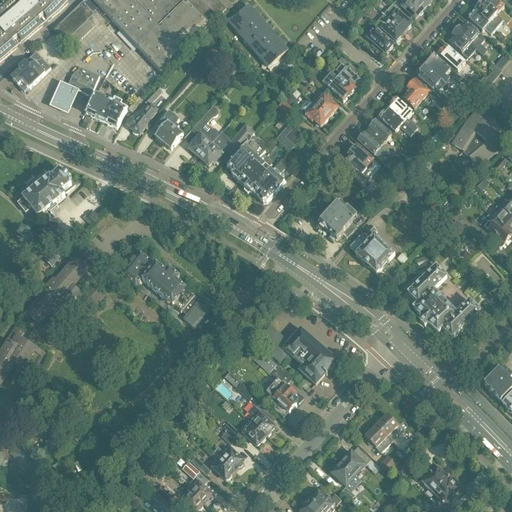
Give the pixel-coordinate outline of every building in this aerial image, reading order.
[(48,22),(68,5),(63,0),(11,0),(0,10),(0,62),(16,49),(13,45),(19,40),(22,44),(42,27),(39,23),(45,18),(48,22)] [(87,0),(83,4),(93,14),(99,9),(161,74),(225,13),(213,0),(87,0)] [(407,0),(401,7),(401,8),(402,9),(416,21),(420,17),(421,16),(423,14),(423,12),(424,12),(410,0),(407,0)] [(410,0),(424,12),(427,8),(429,8),(431,5),(431,4),(432,3),(428,0),(410,0)] [(502,12),(505,9),(495,0),(486,0),(483,4),(490,11),(491,10),(498,16),(498,17),(504,23),(511,29),(511,22),(511,21),(508,18),(508,17),(502,12)] [(399,11),(402,9),(401,8),(401,7),(397,4),(396,2),(393,6),(394,7),(399,11)] [(64,42),(93,14),(83,4),(54,32),(64,42)] [(490,11),(483,4),(476,12),(483,19),(482,20),(489,26),(490,25),(497,31),(504,23),(498,17),(498,16),(491,10),(490,11)] [(384,17),(390,22),(404,35),(412,26),(400,16),(398,13),(399,12),(393,7),(384,17)] [(228,24),(236,33),(256,16),(250,8),(239,18),(237,16),(228,24)] [(492,36),(497,31),(490,25),(489,26),(482,20),(483,19),(476,12),(468,21),(483,34),(486,30),(492,36)] [(243,41),(263,23),(256,16),(236,33),(243,41)] [(396,43),(404,35),(390,22),(384,17),(375,27),(381,32),(382,31),(390,38),(396,43)] [(263,23),(243,41),(250,48),(269,30),(263,23)] [(466,24),(457,34),(471,47),(471,46),(476,51),(477,51),(482,56),(483,56),(486,52),(481,47),(485,42),(480,37),(473,31),(466,24)] [(256,55),(276,38),(269,30),(250,48),(256,55)] [(367,39),(371,43),(374,46),(372,48),(379,54),(377,55),(381,58),(384,54),(386,56),(394,46),(379,34),(375,30),(367,39)] [(201,41),(211,50),(220,40),(210,31),(201,41)] [(450,45),(463,56),(462,57),(468,61),(477,51),(476,51),(471,46),(471,47),(457,34),(449,44),(450,45)] [(498,37),(497,38),(506,46),(509,42),(507,40),(500,34),(498,37)] [(276,38),(256,55),(263,63),(282,45),(276,38)] [(278,62),(288,53),(282,45),(263,63),(271,72),(279,64),(278,62)] [(456,72),(458,74),(466,65),(447,48),(444,51),(442,51),(439,54),(439,57),(456,72)] [(22,74),(14,82),(17,86),(19,88),(21,87),(25,91),(27,90),(28,90),(30,90),(31,90),(37,85),(45,77),(52,71),(37,55),(36,55),(27,63),(28,63),(23,68),(20,71),(21,73),(22,74)] [(446,80),(451,74),(435,59),(426,69),(446,87),(447,88),(450,84),(446,80)] [(353,94),(362,84),(355,77),(358,74),(342,60),(338,64),(342,67),(336,73),(341,77),(338,81),(353,94)] [(287,75),(294,68),(287,62),(281,70),(287,75)] [(500,62),(496,67),(500,71),(504,66),(500,62)] [(421,68),(416,74),(417,74),(421,78),(420,80),(419,81),(433,94),(435,91),(440,95),(446,87),(426,69),(423,67),(421,68)] [(100,78),(81,70),(73,78),(72,77),(72,78),(68,88),(78,92),(91,98),(91,99),(100,78)] [(498,78),(495,75),(493,73),(487,81),(492,85),(498,78)] [(307,78),(316,86),(319,82),(311,74),(307,78)] [(353,94),(338,81),(332,75),(323,86),(344,104),(353,94)] [(457,76),(454,79),(459,84),(462,80),(457,76)] [(481,97),(492,85),(487,81),(476,93),(481,97)] [(409,91),(408,91),(423,104),(426,108),(435,99),(431,95),(417,82),(412,87),(411,87),(409,89),(409,91)] [(69,113),(78,92),(68,88),(63,86),(54,107),(69,113)] [(143,102),(143,103),(148,108),(163,94),(157,88),(143,102)] [(402,101),(415,113),(423,104),(408,91),(403,97),(404,98),(402,101)] [(310,102),(329,120),(330,119),(331,118),(332,118),(334,115),(335,114),(338,110),(331,104),(333,102),(326,96),(324,94),(323,96),(321,94),(312,104),(310,102)] [(112,104),(101,99),(97,97),(87,117),(96,121),(96,122),(102,125),(112,104)] [(452,105),(443,97),(439,100),(449,109),(452,105)] [(143,103),(143,102),(139,98),(128,110),(132,114),(143,103)] [(112,104),(102,125),(108,128),(109,127),(118,132),(127,112),(119,108),(121,104),(114,101),(112,104)] [(294,111),(287,105),(284,102),(279,108),(288,116),(294,111)] [(305,114),(303,116),(313,125),(314,123),(321,129),(329,120),(310,102),(301,111),(305,114)] [(413,116),(397,102),(388,111),(404,125),(414,134),(419,130),(409,120),(413,116)] [(199,160),(200,160),(214,144),(222,135),(222,134),(219,138),(218,137),(218,133),(215,130),(212,131),(207,126),(213,119),(216,119),(218,116),(218,112),(214,108),(191,133),(199,139),(192,146),(194,148),(190,152),(194,155),(194,157),(197,160),(199,160)] [(132,122),(128,127),(129,128),(133,131),(132,132),(134,133),(134,135),(136,137),(138,136),(139,137),(140,137),(145,130),(148,131),(150,128),(148,126),(153,118),(157,113),(151,109),(147,114),(141,121),(136,117),(133,122),(132,122)] [(414,134),(404,125),(388,111),(380,121),(395,135),(400,129),(410,138),(414,134)] [(496,132),(488,124),(489,120),(477,112),(466,124),(467,126),(463,131),(462,131),(453,146),(463,153),(465,153),(469,156),(469,159),(477,169),(491,158),(491,157),(495,152),(497,153),(508,141),(499,129),(496,132)] [(172,152),(184,137),(178,132),(180,129),(176,126),(179,122),(170,114),(158,128),(162,131),(156,139),(172,152)] [(448,123),(452,127),(459,119),(454,115),(448,123)] [(368,134),(383,148),(392,138),(376,124),(371,131),(368,134)] [(289,137),(295,129),(291,125),(284,133),(289,137)] [(227,151),(234,158),(248,142),(248,141),(255,133),(246,126),(231,143),(222,135),(214,144),(200,160),(200,161),(200,163),(203,165),(205,165),(209,168),(213,165),(214,166),(216,164),(217,166),(220,163),(218,162),(223,156),(222,156),(227,151)] [(438,134),(443,138),(449,132),(443,127),(438,134)] [(304,137),(295,129),(289,137),(286,140),(295,148),(304,137)] [(394,157),(383,148),(368,134),(365,138),(359,144),(385,167),(394,157)] [(439,143),(433,139),(428,144),(434,149),(439,143)] [(233,164),(226,172),(239,183),(260,160),(261,159),(262,158),(266,152),(253,140),(250,143),(244,150),(245,150),(233,164)] [(423,146),(416,154),(423,160),(429,152),(423,146)] [(349,155),(350,158),(370,176),(372,178),(381,168),(374,161),(373,162),(358,149),(355,153),(352,152),(349,155)] [(252,196),(253,196),(274,172),(266,166),(265,167),(261,164),(264,160),(262,158),(261,159),(260,160),(239,183),(245,189),(245,193),(248,196),(251,195),(252,196)] [(347,166),(342,171),(362,190),(368,184),(368,183),(372,178),(370,176),(350,158),(346,162),(347,166)] [(422,163),(416,158),(411,164),(416,169),(422,163)] [(498,175),(508,165),(508,164),(503,160),(493,171),(498,175)] [(274,172),(253,196),(264,206),(267,206),(272,201),(283,188),(283,187),(287,184),(279,177),(287,169),(287,167),(282,163),(278,168),(274,172)] [(403,184),(411,175),(406,169),(397,179),(403,184)] [(72,185),(61,172),(52,180),(51,179),(41,187),(41,186),(37,186),(34,189),(33,192),(33,193),(24,200),(24,201),(19,205),(26,214),(32,210),(39,219),(49,211),(51,215),(59,209),(56,205),(66,198),(62,193),(72,185)] [(391,184),(397,189),(401,185),(396,179),(391,184)] [(485,180),(477,188),(481,193),(489,185),(485,180)] [(365,192),(360,198),(364,201),(360,205),(368,213),(372,208),(376,212),(381,206),(379,204),(370,196),(365,192)] [(372,194),(370,196),(379,204),(381,206),(386,201),(378,195),(372,194)] [(362,223),(341,204),(338,206),(319,227),(319,228),(319,231),(323,235),(327,235),(327,234),(331,237),(329,239),(334,244),(336,242),(339,242),(344,236),(347,239),(362,223)] [(511,205),(511,204),(503,213),(509,219),(511,218),(511,219),(511,205)] [(489,216),(495,222),(501,228),(503,227),(505,229),(505,230),(510,235),(511,233),(511,219),(511,218),(509,219),(503,213),(497,208),(489,216)] [(94,214),(89,219),(95,224),(99,219),(94,214)] [(499,249),(503,249),(511,239),(511,237),(510,235),(505,230),(505,229),(503,227),(501,228),(495,222),(489,216),(485,220),(488,223),(483,228),(498,242),(497,244),(497,247),(499,249)] [(441,227),(447,233),(454,225),(448,219),(441,227)] [(454,225),(446,233),(455,241),(466,229),(457,221),(454,225)] [(377,276),(395,257),(374,237),(377,233),(371,227),(351,249),(358,256),(356,258),(377,276)] [(110,260),(92,246),(83,256),(102,270),(110,260)] [(52,268),(60,259),(54,254),(46,263),(52,268)] [(156,268),(141,256),(136,262),(133,259),(129,263),(128,262),(125,267),(129,270),(123,277),(137,289),(143,281),(144,282),(143,283),(144,284),(145,284),(173,307),(172,308),(174,309),(174,308),(181,315),(183,313),(187,317),(184,321),(186,324),(193,330),(196,331),(209,315),(207,312),(201,307),(206,301),(198,294),(195,298),(187,292),(188,292),(178,283),(180,280),(170,271),(167,275),(157,266),(156,268)] [(428,267),(425,258),(415,262),(418,271),(428,267)] [(73,289),(89,271),(76,259),(56,283),(54,281),(45,290),(48,292),(27,315),(40,326),(56,309),(73,324),(90,304),(95,308),(103,299),(94,290),(85,299),(73,289)] [(456,316),(434,292),(447,279),(437,268),(409,295),(419,306),(414,310),(422,318),(421,319),(421,323),(426,328),(430,327),(438,335),(442,331),(452,341),(480,314),(470,303),(456,316)] [(290,346),(270,327),(256,343),(280,365),(285,359),(282,356),(286,353),(304,369),(300,373),(316,387),(325,376),(327,378),(328,376),(327,375),(333,368),(333,367),(337,363),(308,338),(308,337),(302,332),(290,346)] [(0,356),(0,380),(4,383),(15,365),(32,376),(45,356),(21,341),(21,340),(20,339),(24,333),(16,328),(7,343),(8,343),(4,350),(0,356)] [(249,348),(242,355),(248,360),(255,353),(249,348)] [(299,405),(303,401),(287,387),(293,380),(263,354),(262,356),(255,363),(275,381),(265,393),(274,402),(269,407),(284,419),(288,415),(290,416),(297,408),(297,407),(299,405)] [(501,404),(511,393),(511,374),(504,367),(500,372),(500,371),(484,387),(501,404)] [(237,390),(236,390),(254,407),(247,414),(251,418),(248,422),(247,422),(249,423),(252,426),(253,426),(266,439),(267,438),(269,438),(271,436),(271,435),(271,433),(273,431),(275,429),(261,417),(260,416),(262,414),(261,414),(267,408),(241,385),(237,390)] [(511,393),(501,404),(503,406),(511,414),(511,393)] [(398,427),(388,416),(377,428),(388,439),(393,444),(406,431),(400,426),(398,427)] [(241,435),(229,424),(224,429),(237,440),(241,435)] [(243,433),(242,435),(243,435),(257,448),(259,446),(261,444),(262,444),(264,444),(266,442),(266,440),(265,439),(266,439),(253,426),(252,426),(250,429),(247,432),(247,431),(246,430),(243,433)] [(377,428),(365,439),(382,456),(393,444),(388,439),(377,428)] [(420,429),(414,435),(419,440),(425,434),(420,429)] [(231,447),(235,442),(226,434),(222,439),(231,447)] [(218,449),(214,453),(221,460),(235,472),(238,469),(241,469),(244,466),(243,464),(244,463),(233,453),(232,452),(230,451),(225,456),(218,449)] [(214,453),(211,457),(215,461),(214,462),(217,465),(212,470),(220,476),(226,482),(227,482),(229,482),(232,479),(232,476),(235,472),(221,460),(214,453)] [(341,462),(341,463),(342,464),(342,465),(343,465),(342,466),(355,478),(365,468),(351,456),(347,460),(346,460),(345,459),(344,459),(343,460),(342,460),(342,461),(341,462)] [(157,462),(161,466),(165,461),(161,457),(157,462)] [(206,478),(211,472),(196,458),(191,464),(206,478)] [(389,476),(398,466),(388,458),(380,467),(389,476)] [(380,470),(371,462),(366,468),(375,476),(380,470)] [(396,472),(402,479),(411,470),(405,463),(396,472)] [(334,474),(333,476),(342,484),(346,488),(351,493),(361,483),(355,478),(342,466),(337,471),(337,470),(336,470),(335,470),(335,471),(334,471),(334,472),(333,472),(333,473),(334,473),(334,474)] [(435,495),(435,496),(451,480),(451,479),(449,480),(435,466),(429,473),(432,476),(432,477),(432,478),(425,485),(430,491),(425,495),(430,499),(435,495)] [(451,480),(435,496),(442,502),(438,506),(443,511),(453,511),(446,505),(462,490),(451,480)] [(394,481),(388,489),(393,492),(398,485),(394,481)] [(188,493),(204,507),(204,506),(206,506),(209,503),(208,501),(212,497),(197,483),(188,493)] [(150,489),(157,495),(172,508),(179,501),(162,486),(160,487),(153,486),(150,489)] [(350,503),(354,498),(346,490),(341,495),(350,503)] [(320,492),(311,502),(321,511),(330,511),(331,511),(336,506),(337,508),(339,506),(342,503),(336,497),(331,502),(320,492)] [(203,507),(204,507),(188,493),(180,502),(190,511),(200,511),(201,511),(203,509),(203,507)] [(170,511),(173,510),(172,508),(157,495),(153,500),(160,506),(160,509),(163,511),(170,511)] [(305,508),(301,511),(321,511),(311,502),(309,501),(306,501),(303,504),(303,507),(305,508)] [(342,509),(339,511),(348,511),(351,509),(343,501),(342,503),(339,506),(342,509)]
